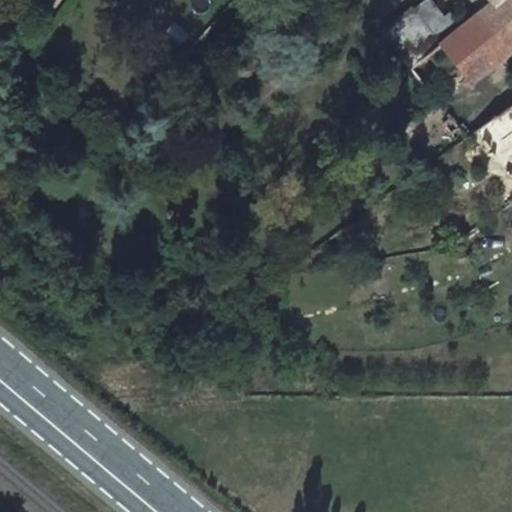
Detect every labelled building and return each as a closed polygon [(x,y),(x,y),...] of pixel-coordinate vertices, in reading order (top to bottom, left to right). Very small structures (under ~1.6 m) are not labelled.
[(411,6),(380,31),(409,68),(439,43),(460,26),(462,25),(449,12),(444,16),(431,0),(424,0),(414,8),(411,6)] [(511,12),(501,0),(493,0),(492,1),(482,9),(462,25),(460,26),(490,64),(511,45),(511,12)] [(492,1),(491,0),(472,0),(482,9),(492,1)] [(511,0),(501,0),(511,12),(511,0)] [(460,26),(439,43),(469,81),(490,64),(460,26)] [(511,105),(476,133),(511,179),(511,105)] [(443,124),(459,145),(468,139),(451,118),(443,124)]
